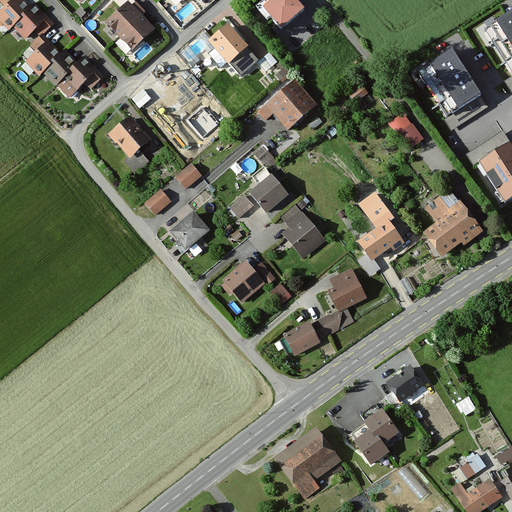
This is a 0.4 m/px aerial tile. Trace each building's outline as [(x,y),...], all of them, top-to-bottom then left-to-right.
[(8,28),(28,9),(19,0),(0,0),(0,6),(3,10),(0,12),(0,26),(4,31),(8,28)] [(284,0),(256,0),(251,5),(274,31),(295,12),(284,0)] [(138,16),(141,13),(133,4),(130,7),(127,3),(105,24),(116,36),(138,16)] [(28,9),(8,28),(23,43),(33,33),(37,38),(50,26),(31,6),(28,9)] [(511,7),(474,32),(511,91),(511,90),(511,7)] [(138,16),(116,36),(130,51),(152,31),(150,28),(138,16)] [(257,63),(226,27),(206,44),(212,50),(206,56),(218,70),(225,64),(238,79),(257,63)] [(46,43),(40,37),(29,47),(34,53),(22,65),(36,79),(39,76),(59,57),(46,43)] [(257,62),(265,71),(278,60),(269,51),(257,62)] [(410,77),(446,133),(484,109),(448,52),(410,77)] [(74,63),(63,53),(59,57),(39,76),(52,89),(54,86),(76,66),(74,63)] [(76,66),(54,86),(67,100),(82,85),(89,92),(102,80),(95,73),(82,60),(76,66)] [(159,89),(174,106),(189,92),(173,76),(159,89)] [(315,107),(293,81),(254,113),(263,124),(272,116),(285,131),(315,107)] [(365,94),(352,81),(341,92),(354,105),(365,94)] [(202,106),(189,92),(174,106),(187,120),(202,106)] [(218,123),(202,106),(187,120),(203,137),(218,123)] [(407,126),(399,115),(387,124),(405,150),(420,140),(409,125),(407,126)] [(149,142),(127,118),(105,138),(127,162),(149,142)] [(503,130),(466,154),(473,166),(479,162),(510,142),(503,130)] [(479,162),(505,203),(511,198),(511,144),(510,142),(479,162)] [(269,159),(258,148),(251,156),(262,167),(269,159)] [(188,166),(172,179),(183,192),(199,179),(188,166)] [(262,168),(249,179),(255,187),(247,194),(265,216),(286,198),(262,168)] [(434,227),(422,236),(441,260),(460,245),(462,249),(481,234),(447,190),(421,211),(434,227)] [(169,204),(158,192),(142,207),(153,219),(169,204)] [(252,207),(242,197),(227,210),(237,220),(252,207)] [(323,243),(293,206),(277,220),(285,230),(279,235),(284,241),(281,243),(287,251),(290,248),(300,261),(323,243)] [(207,231),(191,213),(167,234),(183,253),(207,231)] [(403,246),(380,215),(369,223),(374,230),(355,244),(370,264),(389,250),(392,253),(403,246)] [(263,286),(243,263),(219,282),(239,306),(263,286)] [(273,281),(260,265),(253,271),(266,287),(273,281)] [(364,300),(350,270),(326,282),(331,293),(327,295),(336,314),(364,300)] [(288,298),(278,286),(268,295),(278,307),(288,298)] [(341,329),(333,314),(311,326),(318,340),(341,329)] [(318,345),(307,324),(280,338),(292,359),(318,345)] [(422,390),(405,367),(375,388),(396,418),(412,407),(407,401),(422,390)] [(469,395),(458,401),(464,413),(475,407),(469,395)] [(397,437),(380,412),(365,423),(370,430),(382,447),(397,437)] [(363,423),(351,430),(354,436),(366,429),(363,423)] [(339,464),(314,430),(272,461),(302,502),(317,491),(312,484),(339,464)] [(382,447),(370,430),(350,443),(370,471),(389,457),(382,447)] [(511,460),(511,454),(510,451),(495,460),(500,468),(511,460)] [(486,467),(477,454),(467,462),(475,474),(486,467)] [(475,474),(467,462),(459,467),(467,479),(475,474)] [(511,468),(511,466),(495,475),(500,483),(499,484),(511,505),(511,504),(511,468)] [(465,496),(458,486),(449,492),(462,511),(480,511),(499,500),(487,481),(465,496)]
